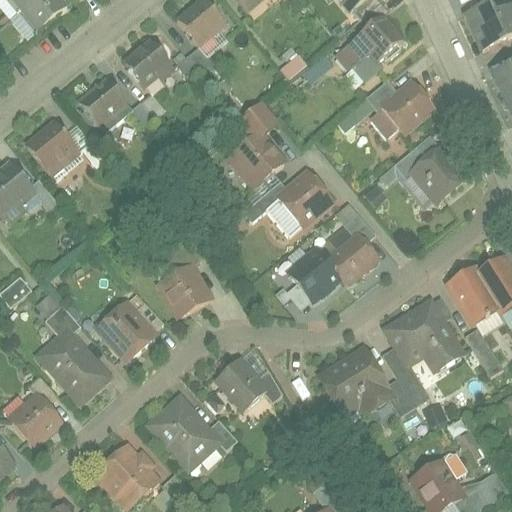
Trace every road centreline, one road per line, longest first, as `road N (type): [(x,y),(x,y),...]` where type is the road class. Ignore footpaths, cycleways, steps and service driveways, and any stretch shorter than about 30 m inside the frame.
road 1 (residential): [(511,210),(358,332),(208,340),(20,511)]
road 2 (residential): [(144,0),(0,119)]
road 3 (residential): [(426,0),(499,152)]
